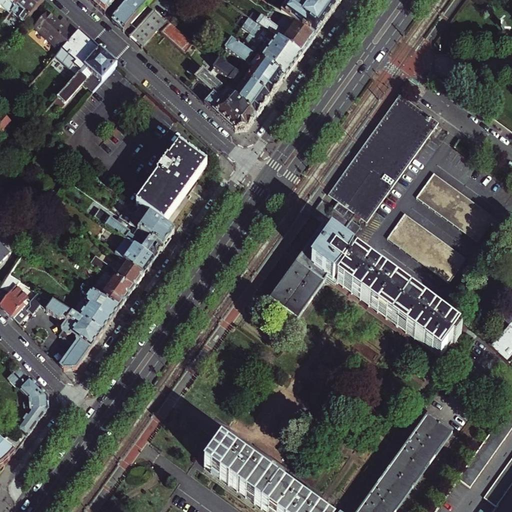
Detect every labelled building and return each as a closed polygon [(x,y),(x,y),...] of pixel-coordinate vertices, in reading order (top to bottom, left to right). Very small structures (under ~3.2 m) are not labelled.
[(0,0),(0,6),(1,8),(2,6),(11,14),(13,12),(23,0),(0,0)] [(43,0),(23,0),(13,12),(25,23),(45,2),(43,0)] [(87,0),(105,16),(119,0),(87,0)] [(132,0),(112,22),(123,32),(130,25),(148,6),(152,0),(132,0)] [(316,39),(340,5),(333,0),(292,0),(282,15),(285,17),(316,39)] [(130,25),(136,30),(154,11),(148,6),(130,25)] [(156,13),(160,17),(166,22),(169,25),(175,19),(161,7),(156,13)] [(135,43),(160,17),(156,13),(154,11),(136,30),(129,38),(135,43)] [(39,23),(65,47),(79,32),(64,18),(60,23),(48,13),(39,23)] [(316,39),(285,17),(280,24),(266,14),(257,25),(270,34),(302,57),(316,39)] [(166,22),(160,17),(135,43),(142,49),(166,22)] [(302,57),(270,34),(257,25),(248,18),(240,28),(250,34),(241,47),(253,56),(286,80),(302,57)] [(186,54),(195,45),(185,38),(186,36),(175,28),(179,23),(175,19),(169,25),(162,33),(186,54)] [(202,24),(191,40),(201,48),(212,32),(202,24)] [(65,47),(52,62),(67,74),(71,70),(78,76),(100,51),(79,32),(65,47)] [(271,100),(286,80),(253,56),(241,47),(235,43),(227,54),(246,67),(239,77),(271,100)] [(118,67),(100,51),(78,76),(54,102),(62,109),(84,86),(93,94),(118,67)] [(232,82),(226,90),(242,104),(258,119),(271,100),(239,77),(220,63),(214,69),(232,82)] [(242,104),(226,90),(214,80),(201,67),(193,76),(213,95),(212,96),(211,96),(209,96),(208,96),(207,97),(206,98),(205,100),(206,101),(206,103),(204,105),(235,133),(249,131),(258,119),(242,104)] [(329,197),(337,202),(401,113),(408,117),(410,115),(424,126),(429,119),(400,97),(329,197)] [(361,220),(367,224),(433,132),(439,125),(429,119),(424,126),(410,115),(408,117),(401,113),(337,202),(338,203),(332,211),(350,223),(353,218),(359,222),(361,220)] [(439,125),(433,132),(439,136),(444,129),(439,125)] [(179,147),(136,207),(141,210),(164,228),(207,168),(179,147)] [(496,219),(495,219),(434,175),(417,200),(478,244),(477,244),(478,245),(496,219)] [(145,276),(116,256),(51,208),(35,233),(37,234),(135,290),(145,276)] [(164,228),(141,210),(130,226),(164,250),(175,235),(164,228)] [(350,223),(332,211),(323,224),(326,226),(338,235),(335,238),(348,247),(350,244),(340,237),(350,223)] [(466,259),(466,260),(405,216),(388,240),(448,284),(448,285),(467,259),(466,259)] [(155,262),(164,250),(130,226),(119,218),(116,223),(110,218),(105,226),(126,242),(155,262)] [(459,333),(435,316),(356,259),(353,257),(345,251),(348,247),(335,238),(338,235),(326,226),(270,302),(298,322),(329,279),(334,283),(335,282),(441,358),(459,333)] [(121,310),(135,290),(37,234),(26,251),(83,287),(121,310)] [(145,276),(155,262),(126,242),(116,256),(145,276)] [(365,247),(356,259),(435,316),(444,304),(365,247)] [(22,282),(10,274),(3,286),(0,290),(0,306),(1,307),(22,282)] [(31,315),(29,312),(26,309),(29,306),(26,304),(31,299),(27,295),(33,289),(22,282),(1,307),(20,326),(31,315)] [(78,318),(104,334),(121,310),(83,287),(81,290),(84,291),(83,293),(89,297),(86,302),(87,305),(89,306),(87,309),(85,307),(78,318)] [(78,318),(53,302),(44,311),(60,322),(57,325),(62,329),(63,334),(60,338),(65,342),(65,341),(75,349),(61,368),(64,371),(77,371),(104,334),(78,318)] [(511,307),(511,320),(508,324),(509,325),(490,347),(509,363),(511,359),(511,307)] [(48,397),(19,368),(8,379),(30,401),(28,401),(27,401),(28,402),(26,402),(24,405),(24,410),(26,412),(28,412),(28,414),(30,414),(19,429),(19,433),(16,437),(11,433),(3,444),(15,454),(49,410),(48,397)] [(471,488),(511,430),(511,404),(459,479),(471,488)] [(311,511),(221,447),(205,469),(264,511),(397,511),(452,435),(428,417),(359,511),(311,511)] [(3,444),(0,441),(0,468),(5,464),(15,454),(3,444)] [(511,485),(511,460),(485,498),(497,507),(511,485)]
